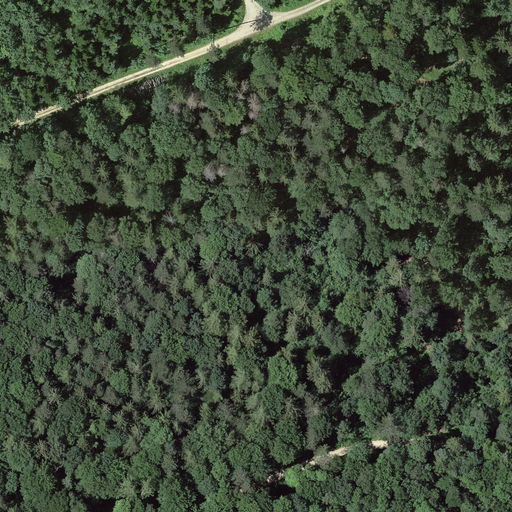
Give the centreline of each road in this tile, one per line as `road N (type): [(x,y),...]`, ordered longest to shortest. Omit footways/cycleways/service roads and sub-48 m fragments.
road 1 (track): [(319,0),(0,130)]
road 2 (track): [(220,511),(351,450),(511,449)]
